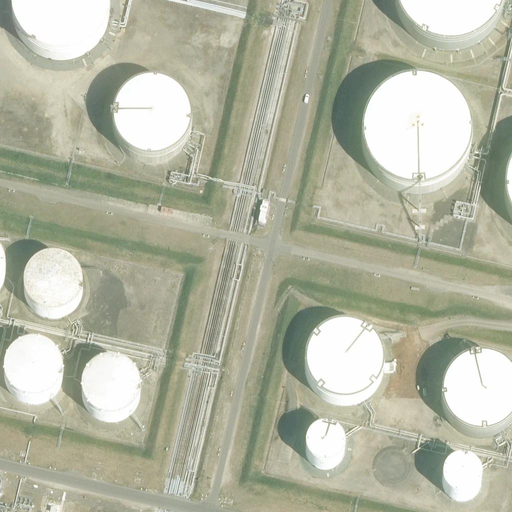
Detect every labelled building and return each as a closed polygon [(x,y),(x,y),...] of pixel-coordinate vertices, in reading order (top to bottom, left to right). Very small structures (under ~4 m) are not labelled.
[(7,0),(9,22),(26,47),(53,60),(80,58),(101,46),(114,27),(118,3),(117,0),(7,0)] [(398,0),(399,10),(416,35),(443,48),(470,46),(491,34),(504,15),(506,0),(398,0)] [(367,153),(383,177),(410,190),(437,188),(458,176),(471,158),(476,134),(469,109),(452,90),(430,81),(409,81),(391,88),(374,103),(365,128),(367,153)] [(125,152),(140,162),(165,163),(180,155),(189,145),(196,125),(192,105),(179,89),(161,82),(142,83),(127,92),(115,109),(114,134),(125,152)] [(0,294),(7,288),(13,271),(10,256),(3,246),(0,244),(0,294)] [(34,315),(52,323),(71,320),(83,309),(89,292),(86,278),(79,267),(66,259),(48,259),(35,266),(26,278),(24,298),(34,315)] [(319,395),(334,404),(359,406),(374,398),(383,388),(390,368),(386,348),(373,332),(355,325),(336,326),(321,334),(309,352),(308,377),(319,395)] [(14,399),(32,408),(51,404),(63,394),(69,377),(66,362),(59,352),(45,344),(28,344),(15,350),(6,363),(4,382),(14,399)] [(453,427),(468,437),(492,438),(507,431),(511,425),(511,371),(507,365),(489,357),(470,358),(455,367),(443,384),(442,409),(453,427)] [(94,417),(112,426),(130,423),(143,412),(148,395),(146,380),(138,370),(125,362),(107,362),(94,369),(85,381),(84,400),(94,417)] [(308,453),(316,464),(324,467),(335,465),(345,456),(345,441),(339,433),(329,429),(317,431),(309,440),(308,453)] [(445,484),(453,495),(461,498),(473,496),(482,487),(483,472),(476,464),(466,459),(454,462),(446,471),(445,484)]
